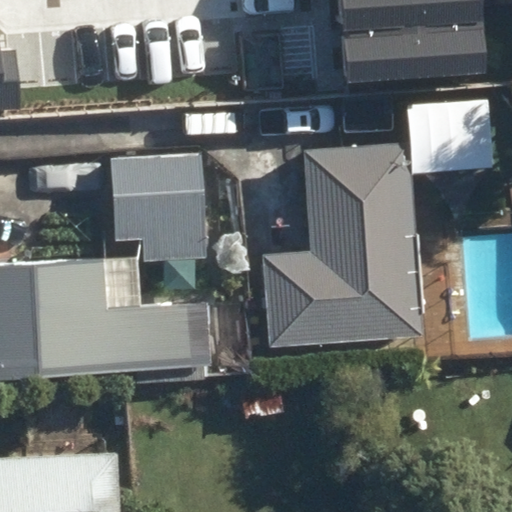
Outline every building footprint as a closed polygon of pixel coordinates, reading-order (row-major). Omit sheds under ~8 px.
[(235,0),(162,0),(147,0),(150,85),(238,82),(235,0)] [(345,0),(351,81),(488,72),(483,0),(345,0)] [(0,108),(16,108),(12,49),(0,50),(0,108)] [(265,259),(271,348),(423,338),(410,146),(307,154),(314,256),(265,259)] [(143,241),(144,262),(206,258),(200,156),(112,161),(117,242),(143,241)] [(0,269),(0,376),(206,362),(202,306),(188,307),(107,313),(103,263),(0,269)] [(244,389),(247,418),(282,414),(278,387),(244,389)] [(0,462),(0,511),(119,511),(117,457),(0,462)]
